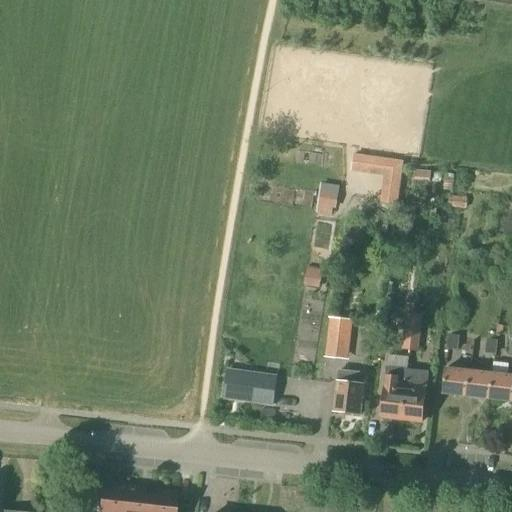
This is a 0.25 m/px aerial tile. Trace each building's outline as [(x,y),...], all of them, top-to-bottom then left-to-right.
[(397,206),(402,162),(354,156),(352,168),(388,173),(384,204),(397,206)] [(336,209),(339,187),(320,184),(316,214),(331,216),(332,209),(336,209)] [(465,209),(466,199),(448,197),(447,207),(465,209)] [(319,289),(322,270),(306,268),(303,286),(319,289)] [(417,352),(421,316),(406,314),(402,350),(417,352)] [(348,361),(352,321),(329,318),(324,358),(348,361)] [(495,356),(497,341),(495,341),(496,334),(485,333),(484,341),(486,341),(484,355),(495,356)] [(457,351),(458,336),(448,335),(446,350),(457,351)] [(490,400),(494,364),(493,363),(492,373),(470,371),(467,397),(490,400)] [(494,364),(490,400),(511,402),(511,375),(507,375),(508,365),(494,364)] [(402,420),(408,370),(388,368),(382,417),(402,420)] [(467,397),(470,371),(446,368),(443,394),(467,397)] [(361,415),(364,385),(365,374),(337,370),(336,382),(337,382),(334,412),(361,415)] [(408,370),(402,420),(423,422),(428,373),(408,370)] [(123,511),(126,488),(112,486),(111,491),(101,490),(98,511),(123,511)] [(147,511),(150,496),(140,495),(141,489),(126,488),(123,511),(147,511)] [(150,496),(147,511),(173,511),(175,493),(160,492),(159,497),(150,496)]
